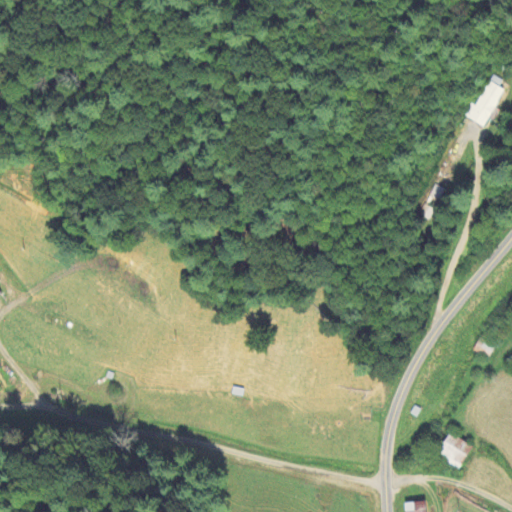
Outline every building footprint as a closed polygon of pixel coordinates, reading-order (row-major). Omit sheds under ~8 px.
[(484,128),(508,84),(493,76),(476,107),(471,104),(464,116),(484,128)] [(444,190),(433,185),(421,217),(432,221),(444,190)] [(490,360),(496,345),(479,338),(473,353),(490,360)] [(472,447),(448,435),(438,458),(462,469),(472,447)] [(405,505),(405,511),(426,511),(426,503),(405,505)]
